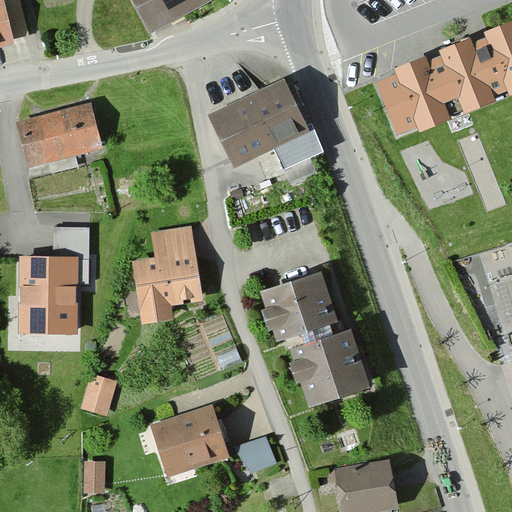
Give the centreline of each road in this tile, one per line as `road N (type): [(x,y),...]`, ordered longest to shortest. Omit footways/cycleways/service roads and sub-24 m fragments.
road 1 (unclassified): [(286,14),(359,193),(460,511)]
road 2 (residential): [(185,47),(226,289),(309,511)]
road 3 (unclassified): [(185,47),(0,85)]
